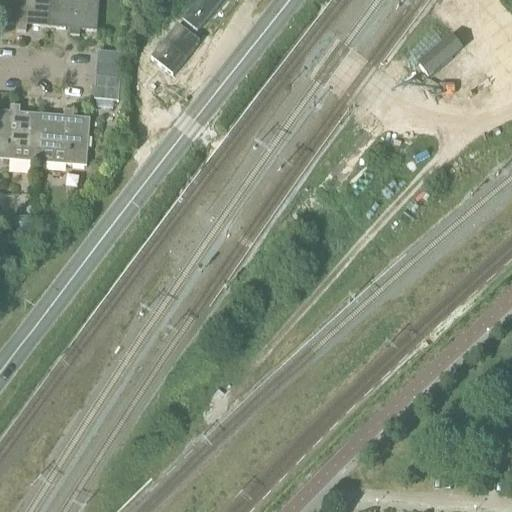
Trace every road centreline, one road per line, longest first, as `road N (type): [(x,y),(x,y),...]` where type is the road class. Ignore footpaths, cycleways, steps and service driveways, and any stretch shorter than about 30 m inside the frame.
road 1 (secondary): [(0,366),(291,0)]
road 2 (track): [(475,118),(242,378)]
road 3 (residential): [(511,506),(337,494)]
